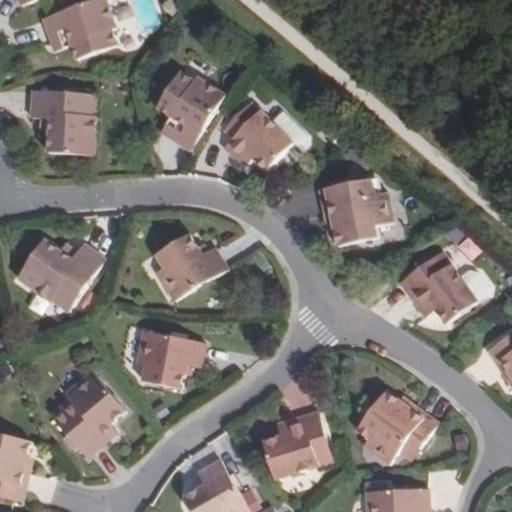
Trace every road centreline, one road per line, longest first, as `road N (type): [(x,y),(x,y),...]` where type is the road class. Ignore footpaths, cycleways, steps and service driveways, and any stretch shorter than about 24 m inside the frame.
road 1 (residential): [(0,207),(188,196),(251,214),(339,308)]
road 2 (track): [(232,0),(511,238)]
road 3 (residential): [(123,511),(153,466),(287,363),(339,308)]
road 4 (residential): [(339,308),(430,369),(506,440)]
